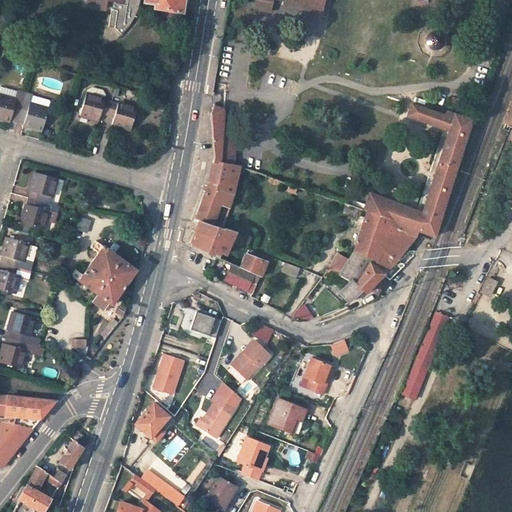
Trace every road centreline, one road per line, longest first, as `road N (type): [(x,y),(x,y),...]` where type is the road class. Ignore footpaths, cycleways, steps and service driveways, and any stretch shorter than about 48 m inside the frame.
road 1 (residential): [(158,266),(302,331),(330,330),(397,293)]
road 2 (residential): [(397,293),(309,511)]
road 3 (secondary): [(174,193),(207,0)]
road 4 (residential): [(12,146),(174,193)]
road 5 (unclassified): [(120,395),(72,402),(0,490)]
road 6 (residential): [(397,293),(418,262),(479,256),(511,224)]
road 7 (secondary): [(120,395),(158,266)]
road 8 (secondary): [(80,511),(120,395)]
